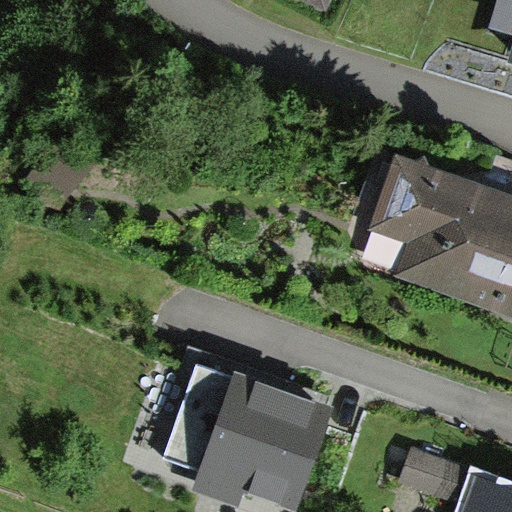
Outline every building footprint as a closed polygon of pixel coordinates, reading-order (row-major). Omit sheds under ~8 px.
[(300,0),(326,12),(330,0),(300,0)] [(511,0),(497,0),(489,31),(511,37),(511,46),(507,62),(511,63),(511,0)] [(387,278),(511,326),(511,194),(397,151),(366,229),(401,242),(387,278)] [(238,509),(246,488),(295,507),(332,410),(236,374),(234,380),(197,366),(162,458),(196,471),(188,490),(238,509)] [(462,502),(474,467),(413,447),(401,481),(462,502)] [(458,511),(511,511),(511,480),(474,467),(462,502),(458,511)]
